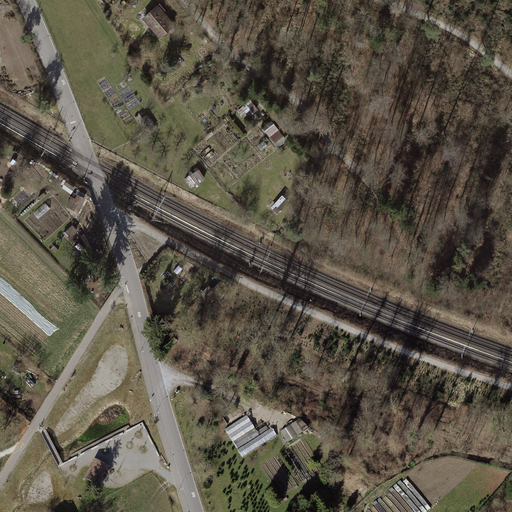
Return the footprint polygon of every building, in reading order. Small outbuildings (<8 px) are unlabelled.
[(141,19),(158,38),(174,25),(158,5),(141,19)] [(246,105),(255,111),(259,105),(250,99),(246,105)] [(278,143),(286,136),(274,121),(266,128),(278,143)] [(70,207),(76,210),(80,202),(74,199),(70,207)] [(249,415),(227,428),(244,456),(278,435),(273,427),(261,435),(249,415)] [(282,430),(288,441),(309,429),(303,418),(282,430)] [(106,465),(91,458),(87,466),(79,482),(93,489),(100,476),(106,465)]
